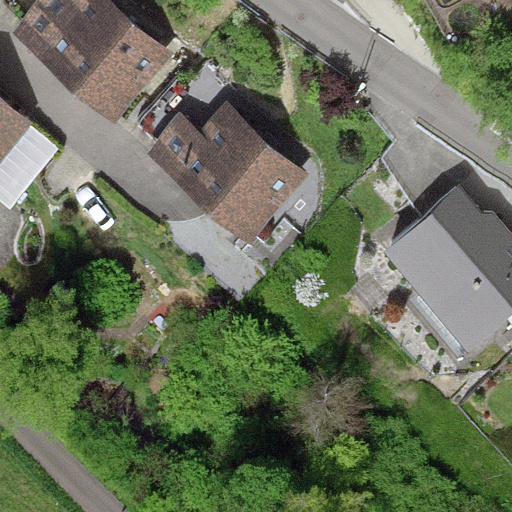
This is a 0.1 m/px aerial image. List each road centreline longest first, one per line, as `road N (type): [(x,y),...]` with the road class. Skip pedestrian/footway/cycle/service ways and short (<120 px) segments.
road 1 (track): [(79,191),(167,326),(194,395),(171,511)]
road 2 (residential): [(511,156),(289,0)]
road 3 (residential): [(0,397),(137,511)]
